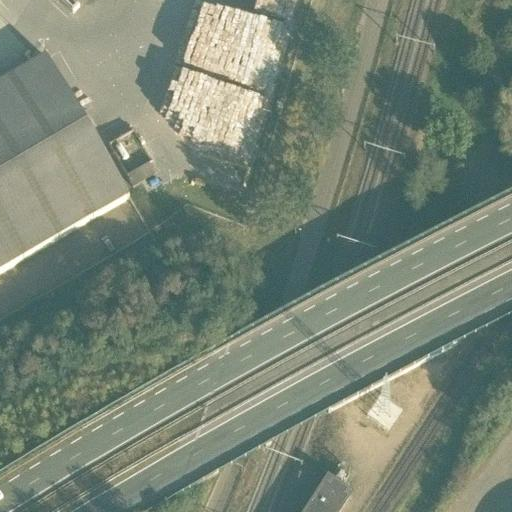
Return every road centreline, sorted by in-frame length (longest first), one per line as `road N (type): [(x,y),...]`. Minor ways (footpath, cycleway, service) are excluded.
road 1 (primary): [(511,220),(251,357),(0,505)]
road 2 (unclassified): [(210,511),(290,313),(377,0)]
road 3 (primary): [(99,511),(511,285)]
